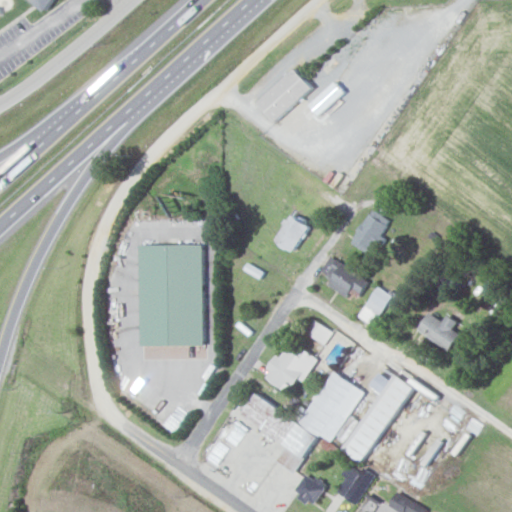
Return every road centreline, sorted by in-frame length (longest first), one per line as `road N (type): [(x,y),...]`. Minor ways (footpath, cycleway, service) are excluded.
road 1 (residential): [(108,414),(98,274),(118,211),(179,137),(325,0)]
road 2 (motorway): [(0,352),(39,253),(78,183),(235,13)]
road 3 (motorway): [(0,223),(249,0)]
road 4 (motorway): [(201,0),(0,178)]
road 5 (residential): [(324,246),(180,464)]
road 6 (residential): [(0,106),(132,0)]
road 7 (residential): [(244,511),(108,414)]
